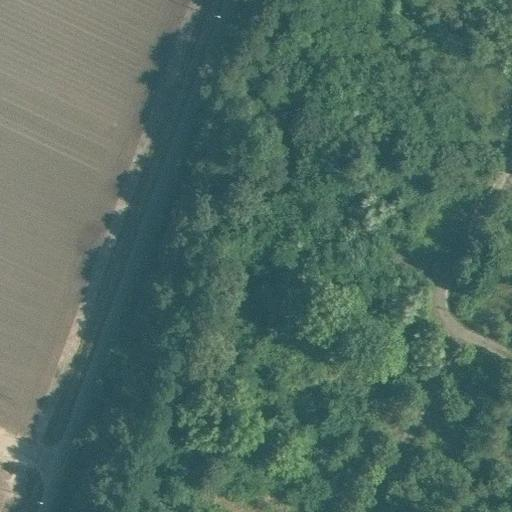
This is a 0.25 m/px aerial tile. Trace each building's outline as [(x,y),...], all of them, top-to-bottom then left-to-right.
[(172,37),(180,16),(139,0),(118,0),(116,7),(133,14),(131,20),(172,37)] [(380,30),(393,4),(384,0),(380,0),(379,4),(371,0),(342,0),(325,35),(340,42),(352,17),(380,30)] [(426,0),(423,6),(437,14),(444,0),(426,0)] [(481,38),(503,1),(501,0),(479,0),(469,19),(476,23),(471,32),(481,38)] [(446,49),(460,58),(471,40),(457,31),(446,49)] [(511,41),(501,36),(496,48),(511,55),(511,41)] [(156,39),(149,46),(155,52),(150,56),(158,64),(170,52),(156,39)] [(503,104),(511,89),(511,73),(468,48),(443,91),(471,108),(481,91),(503,104)] [(387,98),(367,151),(385,158),(405,105),(387,98)] [(417,119),(414,135),(429,138),(432,122),(417,119)] [(335,136),(362,146),(368,130),(341,120),(335,136)] [(434,181),(451,140),(441,135),(433,154),(423,150),(413,172),(434,181)] [(305,147),(328,151),(330,141),(307,137),(305,147)] [(405,151),(418,155),(422,143),(409,139),(405,151)] [(471,180),(459,174),(451,191),(477,203),(494,167),(480,161),(471,180)] [(357,187),(348,208),(363,215),(373,194),(357,187)] [(426,242),(438,214),(410,202),(398,231),(426,242)] [(236,235),(228,250),(243,258),(251,243),(236,235)] [(268,269),(325,297),(344,258),(304,238),(292,261),(276,253),(268,269)] [(499,308),(511,278),(500,272),(487,303),(499,308)] [(352,314),(366,321),(383,285),(369,278),(352,314)] [(332,308),(353,309),(354,288),(333,287),(332,308)] [(373,336),(402,348),(424,294),(412,289),(407,302),(390,295),(373,336)] [(273,340),(292,302),(281,296),(261,334),(273,340)] [(310,357),(325,325),(314,319),(299,352),(310,357)] [(347,341),(331,374),(343,379),(359,346),(347,341)] [(510,395),(511,391),(511,379),(479,365),(473,379),(510,395)] [(385,368),(368,398),(380,404),(396,375),(385,368)] [(452,412),(446,425),(483,442),(489,428),(452,412)] [(198,418),(186,451),(199,456),(211,423),(198,418)] [(320,423),(305,452),(316,458),(331,429),(320,423)] [(364,438),(356,455),(347,451),(337,472),(361,483),(379,444),(364,438)] [(249,452),(234,482),(246,488),(261,457),(249,452)] [(433,479),(445,485),(437,503),(456,511),(457,511),(473,478),(441,463),(433,479)] [(298,511),(317,477),(305,470),(282,511),(298,511)] [(496,483),(511,488),(511,474),(500,470),(496,483)] [(323,479),(316,492),(329,500),(336,486),(323,479)] [(429,511),(401,498),(393,511),(429,511)]
